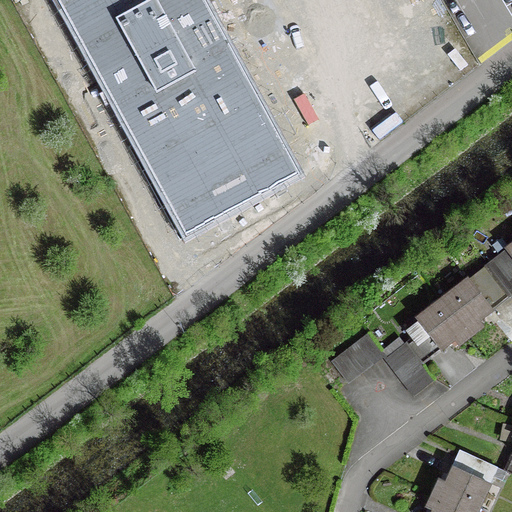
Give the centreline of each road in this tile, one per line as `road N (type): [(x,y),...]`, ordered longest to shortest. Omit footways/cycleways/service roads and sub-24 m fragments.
road 1 (residential): [(0,450),(511,60)]
road 2 (residential): [(511,356),(362,469),(344,511)]
